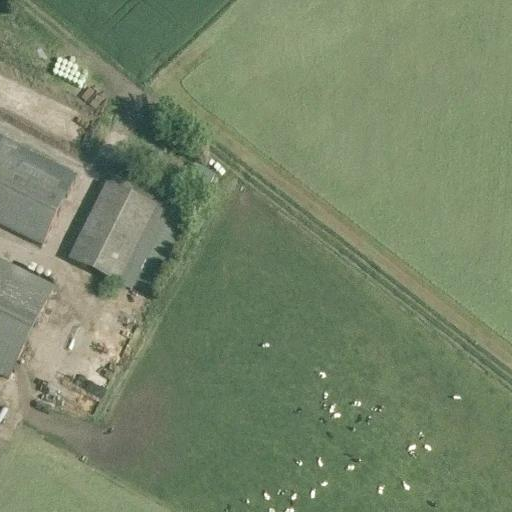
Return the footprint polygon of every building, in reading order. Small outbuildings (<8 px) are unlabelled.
[(197,149),(171,130),(165,137),(192,155),(197,149)] [(0,140),(0,225),(42,246),(76,178),(0,140)] [(215,176),(195,165),(180,194),(199,205),(215,176)] [(68,262),(116,285),(154,209),(168,217),(176,202),(137,184),(136,186),(112,174),(106,186),(68,262)] [(0,374),(9,379),(54,288),(0,261),(0,374)]
